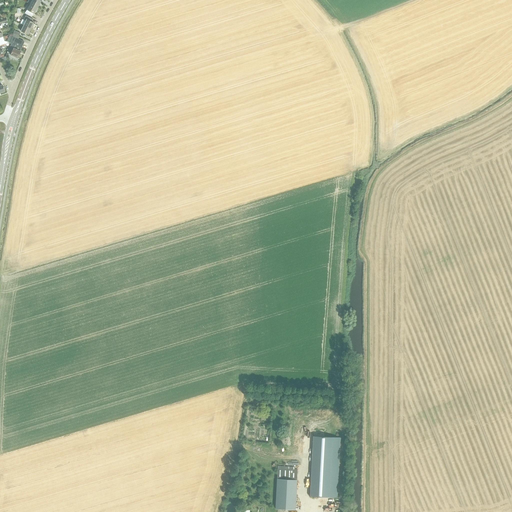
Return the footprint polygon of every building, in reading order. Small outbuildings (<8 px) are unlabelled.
[(36,0),(32,0),(30,4),(38,8),(41,2),(36,0)] [(38,8),(30,4),(27,10),(26,13),(25,13),(32,17),(34,14),(38,8)] [(26,21),(24,25),(31,29),(34,23),(31,22),(33,19),(26,15),(23,20),(26,21)] [(31,29),(24,25),(21,31),(28,35),(31,29)] [(20,51),(24,42),(18,39),(12,36),(10,35),(7,41),(12,43),(9,50),(12,51),(11,54),(11,55),(14,56),(18,58),(21,51),(20,51)] [(313,436),(312,466),(310,496),(337,498),(340,437),(313,436)] [(295,467),(295,465),(279,465),(278,477),(292,478),(292,477),(298,477),(298,467),(295,467)] [(275,509),(295,510),(297,480),(277,479),(275,509)]
